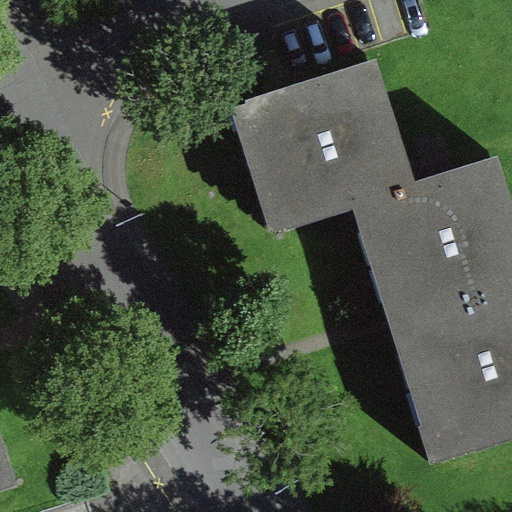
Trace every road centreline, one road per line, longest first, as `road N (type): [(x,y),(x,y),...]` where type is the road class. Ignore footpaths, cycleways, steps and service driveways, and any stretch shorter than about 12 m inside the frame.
road 1 (residential): [(245,511),(93,265),(24,111)]
road 2 (residential): [(24,111),(238,0)]
